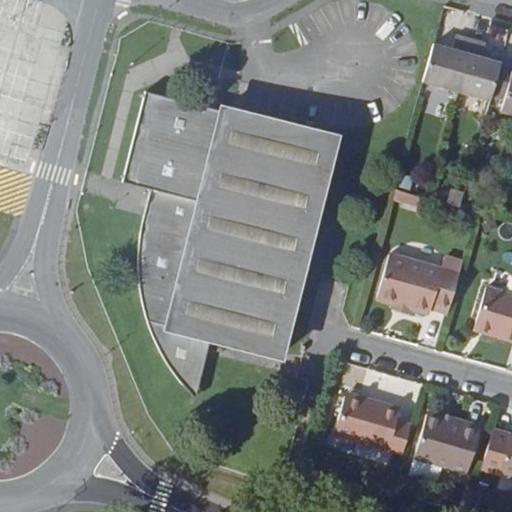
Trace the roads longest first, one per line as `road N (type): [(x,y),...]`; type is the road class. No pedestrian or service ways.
road 1 (residential): [(17,312),(98,0)]
road 2 (residential): [(321,334),(511,389)]
road 3 (secondary): [(83,450),(93,422),(85,364),(45,322),(17,312)]
road 4 (secondary): [(83,450),(187,511)]
